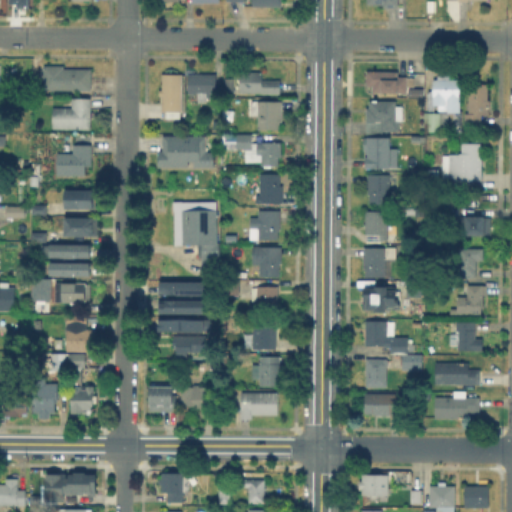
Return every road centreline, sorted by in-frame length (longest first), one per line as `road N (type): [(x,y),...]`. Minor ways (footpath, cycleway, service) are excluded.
road 1 (tertiary): [(320,511),(324,0)]
road 2 (residential): [(123,511),(127,0)]
road 3 (residential): [(511,39),(0,36)]
road 4 (tertiary): [(321,447),(0,443)]
road 5 (residential): [(511,449),(321,447)]
